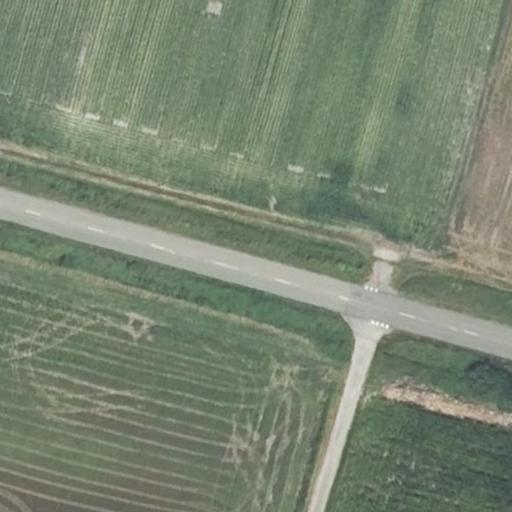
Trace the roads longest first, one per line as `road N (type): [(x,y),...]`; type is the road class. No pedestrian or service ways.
road 1 (tertiary): [(511,343),(0,203)]
road 2 (track): [(324,511),(379,306)]
